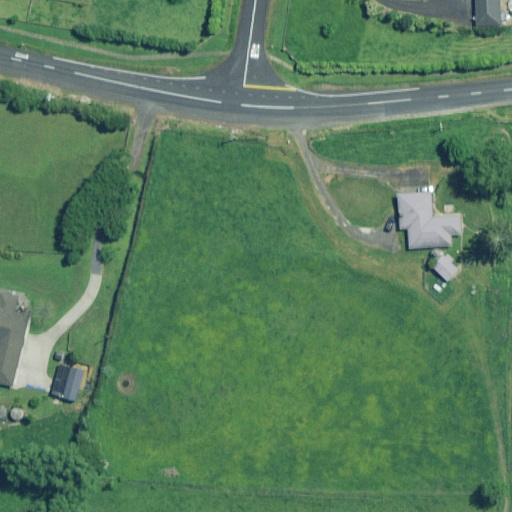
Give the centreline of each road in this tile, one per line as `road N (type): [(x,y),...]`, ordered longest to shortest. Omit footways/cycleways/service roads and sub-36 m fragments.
road 1 (unclassified): [(241,105),(315,107),(511,86)]
road 2 (unclassified): [(0,55),(241,105)]
